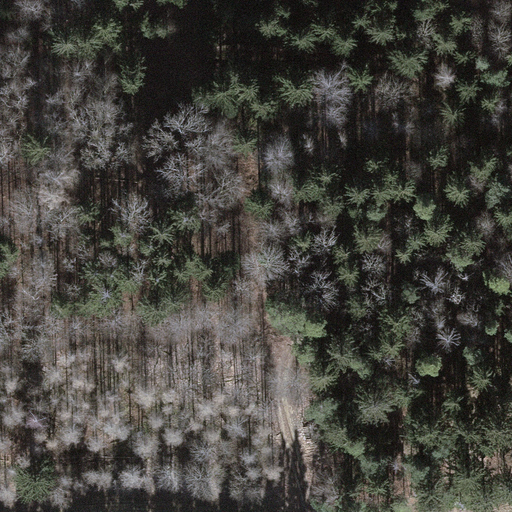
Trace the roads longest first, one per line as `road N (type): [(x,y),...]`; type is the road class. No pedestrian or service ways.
road 1 (track): [(0,46),(349,47),(380,53),(511,127)]
road 2 (track): [(309,511),(283,402),(293,349),(324,298),(364,275),(511,253)]
